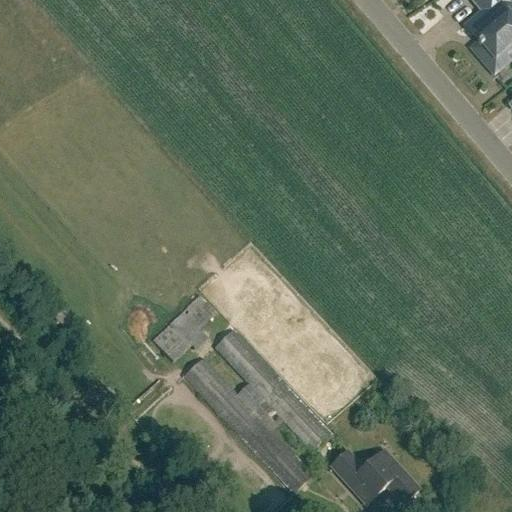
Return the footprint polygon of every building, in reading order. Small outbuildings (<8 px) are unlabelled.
[(511,0),(469,0),(485,17),(472,28),(483,41),(471,51),(493,77),(509,63),(504,58),(511,51),(511,0)] [(152,343),(168,362),(216,317),(199,299),(169,326),(169,327),(152,343)] [(329,436),(233,334),(215,351),(249,387),(236,399),(203,363),(184,380),(293,497),(312,479),(270,435),(283,423),(311,453),(329,436)] [(415,405),(392,420),(405,439),(428,423),(415,405)] [(362,474),(346,456),(331,470),(356,498),(364,491),(373,501),(386,490),(402,508),(418,494),(392,466),(384,473),(375,462),(362,474)]
